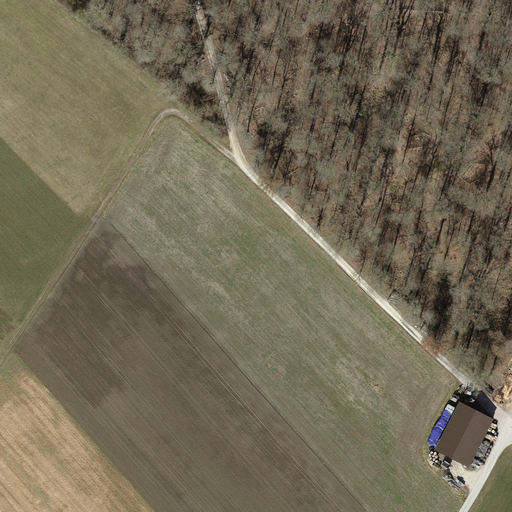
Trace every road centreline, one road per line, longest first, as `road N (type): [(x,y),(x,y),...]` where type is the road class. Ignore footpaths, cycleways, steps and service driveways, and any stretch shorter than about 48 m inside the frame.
road 1 (track): [(511,424),(237,159)]
road 2 (track): [(237,159),(226,94),(192,0)]
